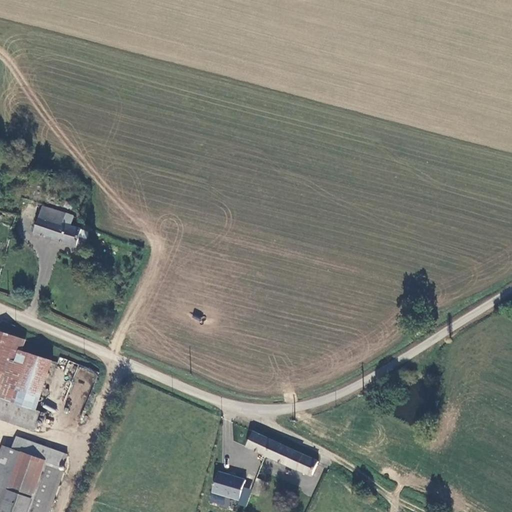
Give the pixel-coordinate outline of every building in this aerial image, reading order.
[(35,232),(84,246),(86,238),(79,235),(81,227),(72,224),(63,220),(66,211),(42,204),(35,232)] [(75,214),(66,211),(63,220),(72,224),(75,214)] [(99,254),(86,250),(83,259),(97,262),(99,254)] [(42,408),(38,406),(54,358),(21,348),(24,336),(0,328),(0,416),(35,428),(42,408)] [(249,447),(267,456),(273,439),(256,431),(249,447)] [(15,448),(6,445),(0,462),(0,511),(30,511),(47,459),(63,464),(67,451),(19,435),(15,448)] [(267,456),(313,476),(322,457),(309,451),(307,454),(273,439),(267,456)] [(248,481),(223,474),(217,494),(243,502),(248,481)]
